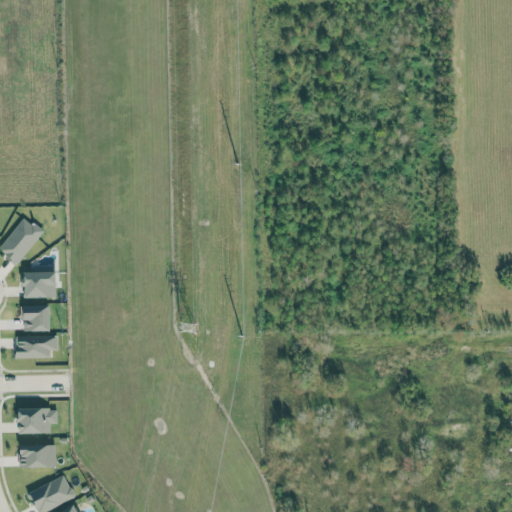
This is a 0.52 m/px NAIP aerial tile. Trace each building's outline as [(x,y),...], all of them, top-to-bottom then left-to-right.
[(43,231),(24,216),(0,244),(0,250),(16,264),(43,231)] [(56,271),(24,271),(24,296),(56,297),(56,271)] [(50,304),(21,305),(22,331),(51,330),(50,304)] [(57,350),(57,335),(15,336),(16,358),(50,357),(50,350),(57,350)] [(50,433),(50,423),(57,423),(57,408),(19,407),(18,423),(20,423),(20,432),(50,433)] [(55,444),(20,445),(20,467),(55,466),(55,444)] [(27,491),(36,511),(41,511),(74,498),(65,475),(27,491)]
